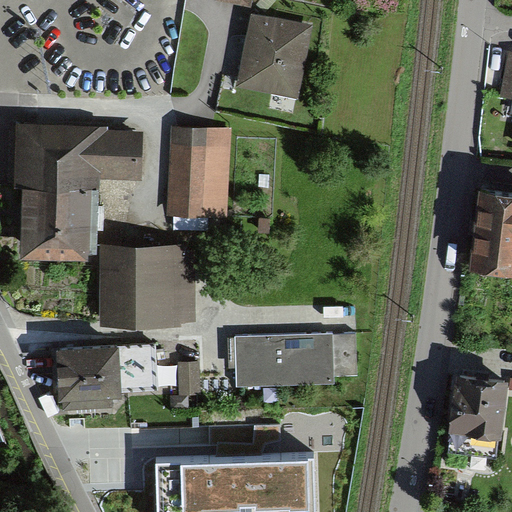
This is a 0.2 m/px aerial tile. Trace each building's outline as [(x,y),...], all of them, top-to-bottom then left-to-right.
[(260,8),(245,78),(296,89),(311,19),(260,8)] [(511,49),(508,49),(503,93),(511,93),(511,49)] [(30,123),(28,242),(98,243),(99,163),(144,164),(145,125),(30,123)] [(180,123),(177,207),(217,208),(220,124),(180,123)] [(470,258),(511,261),(511,191),(477,188),(470,258)] [(108,241),(108,315),(178,315),(179,242),(108,241)] [(353,334),(233,336),(234,386),(331,384),(331,374),(354,374),(353,334)] [(60,345),(63,400),(113,397),(113,385),(160,383),(157,339),(60,345)] [(182,358),(179,388),(197,389),(200,359),(182,358)] [(447,445),(494,449),(501,378),(454,373),(447,445)] [(212,465),(253,459),(251,446),(210,451),(212,465)] [(214,511),(240,502),(231,480),(196,494),(203,511),(214,511)] [(243,511),(298,511),(291,493),(243,511)]
